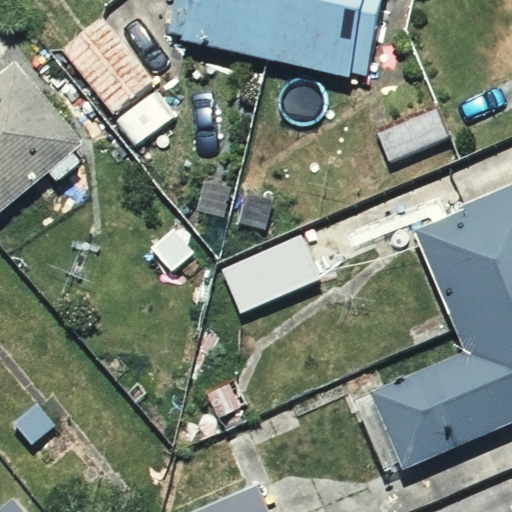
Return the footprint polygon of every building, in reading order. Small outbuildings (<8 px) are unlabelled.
[(390,0),(197,0),(189,45),(376,80),(390,0)] [(2,56),(0,58),(0,194),(21,178),(31,191),(79,154),(2,56)] [(447,136),(428,102),(364,138),(383,171),(447,136)] [(511,189),(402,235),(447,344),(338,389),(375,479),(511,422),(511,189)] [(302,227),(206,265),(228,320),(324,281),(302,227)] [(265,511),(249,478),(176,511),(265,511)] [(511,511),(511,495),(496,502),(499,511),(511,511)]
